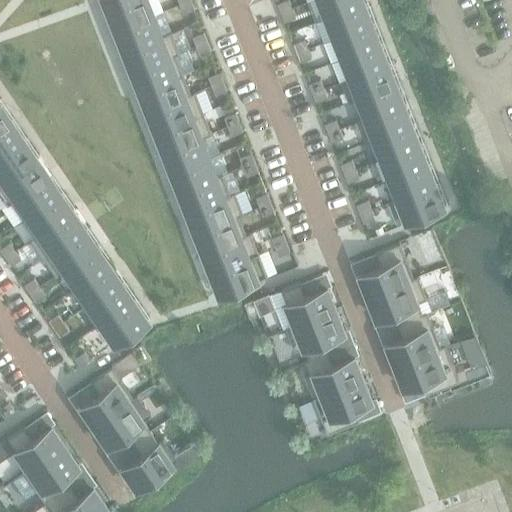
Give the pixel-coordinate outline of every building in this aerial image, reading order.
[(105,0),(108,8),(129,0),(105,0)] [(129,0),(108,8),(117,29),(156,14),(156,13),(150,0),(129,0)] [(191,0),(188,0),(180,4),(183,13),(195,9),(191,0)] [(289,0),(282,0),(277,2),(281,12),(292,7),(289,0)] [(325,16),(315,20),(323,40),(333,36),(373,21),(365,0),(325,16)] [(364,0),(319,0),(325,16),(365,0),(364,0)] [(292,7),(281,12),(284,21),(296,17),(292,7)] [(156,14),(117,29),(125,50),(164,35),(164,34),(172,31),(164,10),(156,13),(156,14)] [(373,21),(333,36),(342,57),(381,41),(373,21)] [(164,35),(125,50),(133,71),(177,54),(178,54),(181,53),(181,52),(173,31),(172,31),(164,34),(164,35)] [(204,31),(192,36),(196,45),(207,41),(204,31)] [(304,38),(293,42),(297,52),(308,47),(304,38)] [(207,41),(196,45),(200,54),(211,50),(207,41)] [(381,41),(342,57),(350,77),(389,61),(381,41)] [(308,47),(297,52),(300,61),(311,57),(308,47)] [(177,54),(133,71),(141,91),(185,73),(178,54),(177,54)] [(350,77),(341,81),(349,101),(358,97),(397,82),(389,61),(350,77)] [(219,71),(208,76),(212,85),(223,81),(219,71)] [(185,73),(141,91),(148,111),(193,93),(185,73)] [(320,78),(309,83),(312,92),(324,88),(320,78)] [(223,81),(212,85),(215,95),(227,90),(223,81)] [(397,82),(358,97),(366,118),(405,102),(397,82)] [(324,88),(312,92),(316,102),(327,97),(324,88)] [(193,93),(148,111),(156,131),(204,112),(197,92),(196,91),(193,93)] [(366,118),(357,121),(365,141),(374,138),(413,122),(405,102),(366,118)] [(0,125),(10,119),(0,104),(0,125)] [(235,111),(224,116),(228,125),(239,121),(235,111)] [(204,112),(156,131),(164,151),(204,136),(204,137),(213,133),(212,133),(204,112)] [(336,118),(324,123),(328,132),(340,128),(336,118)] [(0,125),(0,153),(23,138),(10,119),(0,125)] [(239,121),(228,125),(231,135),(243,130),(239,121)] [(413,122),(374,138),(382,158),(421,143),(413,122)] [(340,128),(328,132),(332,142),(343,137),(340,128)] [(204,136),(164,151),(172,171),(211,156),(220,152),(213,133),(204,137),(204,136)] [(0,180),(36,156),(23,138),(0,153),(0,180)] [(421,143),(382,158),(390,179),(429,163),(421,143)] [(211,156),(172,171),(179,191),(219,175),(224,173),(227,171),(220,152),(211,156)] [(251,152),(240,156),(243,166),(255,161),(251,152)] [(0,180),(0,206),(0,207),(5,203),(9,201),(48,174),(36,156),(0,180)] [(352,159),(340,163),(344,172),(355,168),(352,159)] [(255,161),(243,166),(247,175),(259,171),(255,161)] [(429,163),(390,179),(398,198),(398,199),(437,183),(429,163)] [(355,168),(344,172),(348,182),(359,177),(355,168)] [(219,175),(179,191),(188,211),(232,194),(235,192),(240,190),(232,171),(224,174),(224,173),(219,175)] [(5,203),(0,207),(12,225),(21,218),(60,192),(48,174),(9,201),(5,203)] [(398,198),(389,202),(397,224),(446,205),(437,183),(398,199),(398,198)] [(60,192),(21,218),(33,235),(34,236),(72,210),(60,192)] [(232,194),(188,211),(196,232),(240,215),(244,214),(244,213),(236,193),(235,192),(232,194)] [(267,192),(256,196),(259,206),(271,201),(267,192)] [(367,199),(356,203),(360,213),(371,208),(367,199)] [(271,201),(259,206),(263,215),(274,211),(271,201)] [(371,208),(360,213),(364,222),(375,217),(371,208)] [(33,235),(29,238),(30,239),(42,257),(84,228),(72,210),(34,236),(33,235)] [(240,215),(196,232),(203,252),(248,235),(247,234),(240,215)] [(84,228),(42,257),(54,275),(55,275),(62,270),(62,269),(97,246),(84,228)] [(283,232),(271,236),(275,246),(286,241),(283,232)] [(248,235),(203,252),(211,271),(259,252),(252,233),(251,233),(247,234),(248,235)] [(8,241),(0,246),(0,250),(4,256),(14,250),(8,241)] [(286,241),(275,246),(279,255),(290,251),(286,241)] [(381,265),(360,273),(368,295),(414,277),(414,276),(405,255),(400,242),(376,252),(381,265)] [(97,246),(62,269),(62,270),(73,286),(74,287),(109,263),(97,246)] [(14,250),(4,256),(10,265),(20,258),(14,250)] [(259,252),(211,271),(220,294),(268,275),(259,252)] [(73,286),(69,289),(70,290),(82,308),(121,281),(109,263),(74,287),(73,286)] [(414,277),(368,295),(377,317),(399,309),(403,320),(403,321),(423,313),(418,301),(427,298),(418,274),(414,276),(414,277)] [(33,277),(23,284),(28,292),(38,285),(33,277)] [(121,281),(82,308),(94,325),(95,326),(99,324),(98,323),(133,299),(121,281)] [(301,281),(281,289),(287,302),(282,304),(290,325),(291,326),(336,308),(328,286),(306,294),(301,281)] [(38,285),(28,292),(34,300),(44,293),(38,285)] [(133,299),(98,323),(99,324),(112,342),(146,319),(133,299)] [(290,325),(286,327),(295,350),(309,344),(313,356),(314,357),(329,351),(324,338),(345,330),(336,308),(291,326),(290,325)] [(403,335),(387,342),(388,346),(387,347),(393,362),(394,361),(395,364),(446,344),(445,343),(450,341),(443,323),(433,326),(432,324),(427,311),(423,313),(403,321),(403,320),(398,322),(403,335)] [(57,312),(47,319),(53,328),(63,321),(57,312)] [(63,321),(53,328),(58,336),(68,329),(63,321)] [(446,344),(395,364),(404,386),(422,379),(427,392),(459,380),(454,367),(446,344)] [(83,350),(73,357),(79,366),(89,359),(83,350)] [(97,392),(78,404),(92,424),(132,397),(132,396),(118,377),(139,363),(130,350),(129,350),(120,356),(109,363),(111,365),(89,380),(97,392)] [(313,356),(304,359),(309,372),(305,374),(313,396),(363,377),(355,354),(333,363),(329,351),(314,357),(313,356)] [(314,398),(299,404),(306,422),(321,416),(322,419),(323,419),(328,432),(360,419),(355,406),(372,399),(363,377),(313,396),(314,398)] [(132,397),(92,424),(105,444),(124,431),(131,442),(149,430),(141,419),(142,419),(141,418),(149,413),(136,394),(132,396),(132,397)] [(7,401),(0,406),(0,411),(3,417),(13,410),(7,401)] [(23,425),(5,437),(13,449),(9,451),(23,471),(63,444),(50,424),(31,437),(23,425)] [(139,453),(120,466),(134,486),(149,476),(152,480),(173,466),(170,461),(171,460),(177,469),(201,452),(193,440),(172,454),(161,438),(157,441),(156,441),(149,430),(131,442),(139,453)] [(23,471),(11,479),(24,498),(35,490),(36,491),(44,502),(65,487),(64,486),(58,476),(77,463),(63,444),(23,471)] [(65,487),(44,502),(50,511),(96,511),(105,506),(91,485),(77,495),(69,484),(69,483),(64,486),(65,487)]
